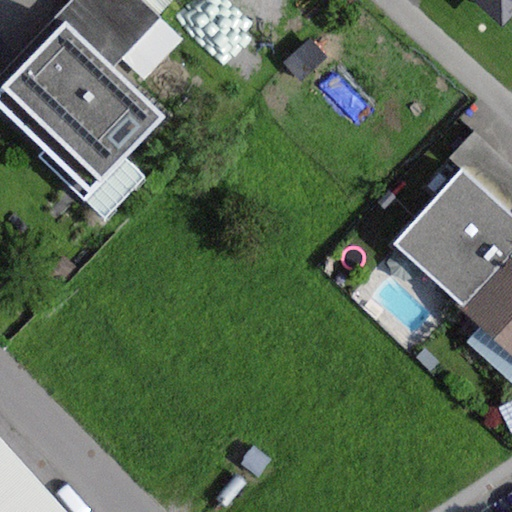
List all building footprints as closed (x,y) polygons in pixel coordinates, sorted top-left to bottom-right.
[(150,176),(126,152),(161,116),(115,72),(168,17),(163,12),(174,0),(97,0),(70,29),(64,23),(0,89),(0,99),(116,211),(150,176)] [(511,155),(481,129),(455,158),(463,166),(511,209),(511,155)] [(395,241),(466,305),(511,253),(511,209),(463,166),(416,218),(395,241)] [(372,220),(395,241),(416,218),(393,197),(372,220)] [(511,253),(466,305),(511,346),(511,253)] [(0,511),(86,511),(0,419),(0,511)]
